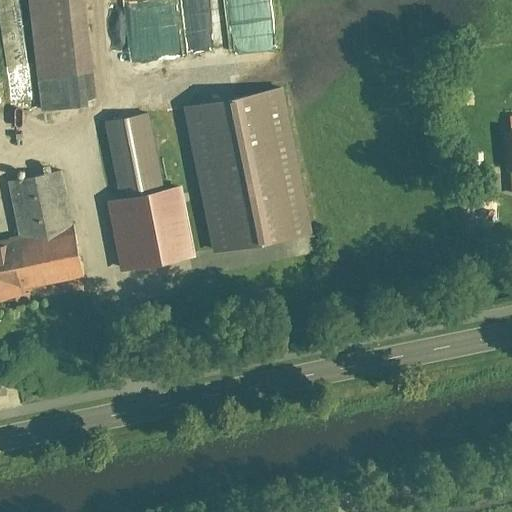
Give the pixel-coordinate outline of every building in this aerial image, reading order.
[(73,0),(19,0),(28,98),(81,93),(73,0)] [(171,0),(119,0),(125,52),(176,46),(172,17),(173,16),(171,0)] [(238,51),(270,46),(264,0),(242,0),(244,7),(233,8),(238,51)] [(270,80),(171,101),(202,244),(301,223),(270,80)] [(97,117),(111,191),(149,184),(135,109),(97,117)] [(511,130),(502,131),(505,169),(511,168),(511,130)] [(0,173),(0,176),(12,231),(65,219),(53,162),(0,173)] [(111,191),(105,193),(118,259),(173,248),(160,182),(149,184),(111,191)] [(12,231),(0,233),(0,288),(77,272),(65,219),(12,231)]
